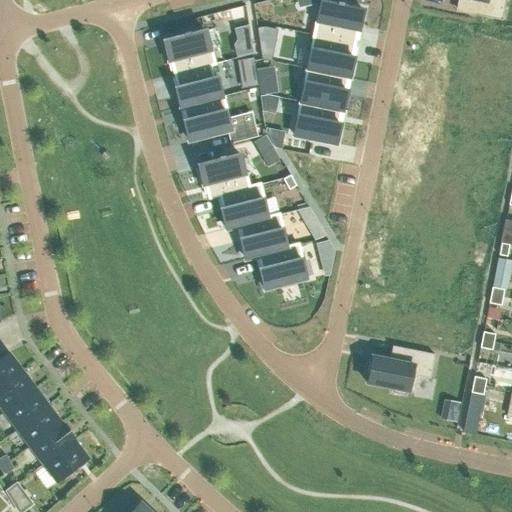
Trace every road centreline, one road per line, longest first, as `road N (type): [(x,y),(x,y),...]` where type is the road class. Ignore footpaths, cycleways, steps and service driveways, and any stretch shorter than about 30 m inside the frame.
road 1 (residential): [(5,34),(54,315),(145,441)]
road 2 (residential): [(122,5),(139,102),(186,235),(232,310),(305,387)]
road 3 (residential): [(305,387),(329,350),(400,0)]
road 4 (residential): [(305,387),(395,439),(511,467)]
road 5 (residential): [(5,34),(122,5)]
